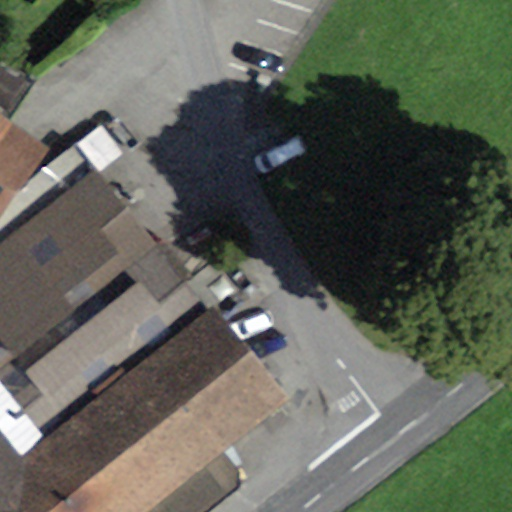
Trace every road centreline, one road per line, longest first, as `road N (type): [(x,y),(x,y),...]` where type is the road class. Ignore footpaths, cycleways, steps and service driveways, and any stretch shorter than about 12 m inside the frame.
road 1 (unclassified): [(395,431),(273,254),(244,192),(184,0)]
road 2 (tertiary): [(511,334),(395,431)]
road 3 (tertiary): [(395,431),(293,511)]
